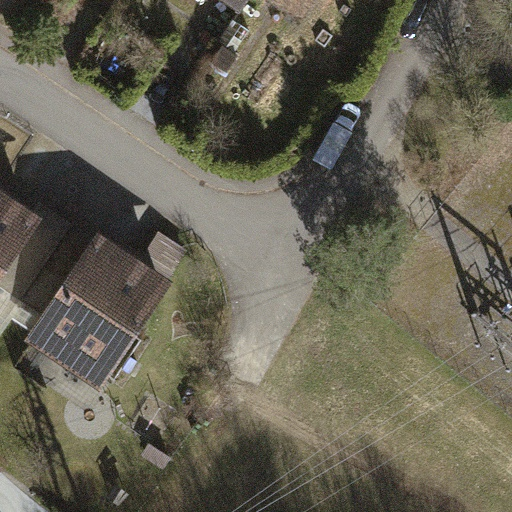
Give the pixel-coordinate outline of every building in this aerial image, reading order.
[(222,0),(244,14),(252,0),(222,0)] [(320,0),(271,0),(272,0),(306,22),(320,0)] [(0,288),(1,286),(46,219),(10,196),(0,189),(0,288)] [(51,211),(46,219),(1,286),(24,301),(74,226),(51,211)] [(24,301),(48,318),(98,243),(74,226),(24,301)] [(103,236),(98,243),(48,318),(30,345),(105,395),(178,286),(137,259),(103,236)]
